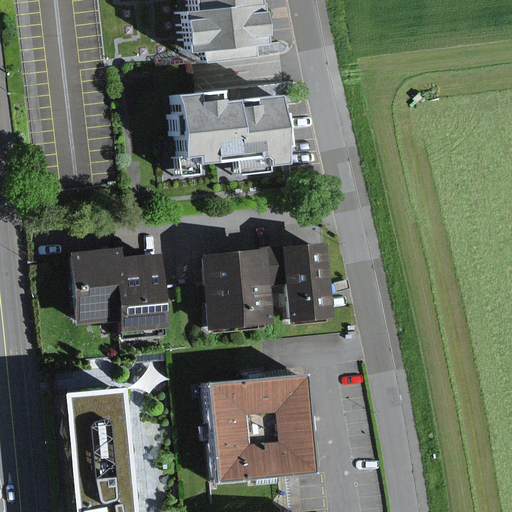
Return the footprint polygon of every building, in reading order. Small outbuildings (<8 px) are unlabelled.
[(197,0),(205,58),(265,51),(259,0),(197,0)] [(272,94),(157,104),(166,184),(281,174),(272,94)] [(319,246),(259,252),(262,289),(278,287),(283,330),(327,326),(319,246)] [(114,251),(68,253),(72,321),(118,319),(114,263),(114,251)] [(259,252),(199,258),(207,334),(267,328),(262,289),(259,252)] [(159,260),(114,263),(119,334),(162,331),(159,260)] [(294,373),(195,381),(203,480),(303,472),(294,373)] [(119,511),(109,386),(46,392),(56,511),(119,511)]
